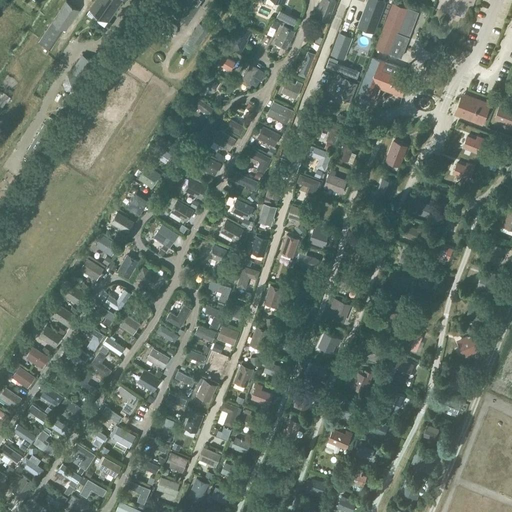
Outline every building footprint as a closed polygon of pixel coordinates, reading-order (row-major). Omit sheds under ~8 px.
[(108,0),(108,1),(106,0),(94,0),(89,8),(107,20),(121,0),(120,0),(108,0)] [(177,0),(171,10),(188,22),(200,4),(198,3),(200,0),(177,0)] [(335,0),(321,0),(316,14),(329,19),(335,0)] [(373,30),(384,0),(367,0),(358,25),(373,30)] [(439,0),(437,6),(450,11),(453,5),(464,9),(466,3),(471,5),(473,0),(439,0)] [(43,34),(44,35),(40,42),(51,49),(57,41),(53,38),(52,40),(50,39),(53,35),(55,36),(61,27),(66,30),(79,10),(65,1),(43,34)] [(392,1),(375,46),(400,56),(417,11),(392,1)] [(291,13),(287,22),(294,25),(299,17),(291,13)] [(200,23),(182,48),(185,50),(192,54),(216,20),(208,14),(201,24),(200,23)] [(137,38),(134,36),(122,54),(127,58),(131,60),(132,58),(157,23),(154,21),(151,18),(137,38)] [(172,20),(164,23),(164,32),(170,37),(178,33),(179,25),(172,20)] [(429,24),(423,26),(427,38),(433,36),(435,42),(441,40),(434,20),(429,22),(429,24)] [(240,26),(233,38),(229,45),(243,53),(251,37),(249,36),(251,32),(240,26)] [(284,26),(276,42),(287,48),(295,31),(284,26)] [(340,32),(333,51),(346,56),(353,37),(340,32)] [(91,59),(98,64),(108,50),(102,45),(91,59)] [(185,50),(183,54),(189,58),(192,54),(185,50)] [(315,54),(308,51),(299,73),(306,76),(315,54)] [(82,55),(72,70),(85,79),(95,64),(82,55)] [(223,55),(218,63),(230,70),(235,62),(223,55)] [(372,56),(358,93),(372,98),(378,80),(400,88),(404,77),(402,76),(405,68),(386,61),(372,56)] [(330,57),(326,66),(334,70),(338,60),(330,57)] [(266,73),(251,64),(240,81),(247,85),(254,75),(261,80),(266,73)] [(427,67),(424,75),(432,78),(435,71),(430,70),(431,68),(427,67)] [(352,68),(350,75),(357,78),(360,71),(352,68)] [(68,76),(63,83),(67,90),(75,91),(80,84),(76,77),(68,76)] [(208,77),(202,85),(198,82),(194,89),(204,96),(208,89),(212,92),(218,84),(208,77)] [(346,77),(338,95),(350,100),(358,82),(346,77)] [(295,84),(287,80),(282,92),(296,98),(303,83),(297,80),(295,84)] [(0,104),(3,106),(7,101),(9,102),(12,98),(5,94),(3,96),(0,93),(0,104)] [(187,109),(193,113),(198,106),(209,114),(213,108),(197,96),(187,109)] [(462,107),(457,105),(455,112),(481,122),(489,102),(477,98),(476,101),(466,97),(462,107)] [(274,101),(268,114),(287,123),(293,110),(274,101)] [(508,106),(501,103),(495,119),(511,125),(511,110),(507,108),(508,106)] [(348,114),(346,118),(345,120),(360,127),(363,121),(357,119),(359,115),(352,112),(352,113),(351,112),(349,115),(348,114)] [(222,123),(240,133),(244,126),(225,116),(222,123)] [(321,117),(317,125),(330,131),(326,140),(335,144),(342,126),(321,117)] [(176,124),(171,132),(181,139),(187,130),(176,124)] [(45,161),(56,144),(53,142),(56,138),(50,133),(53,129),(49,126),(39,140),(43,143),(35,154),(45,161)] [(264,126),(258,137),(274,145),(280,134),(264,126)] [(236,138),(220,130),(214,140),(230,149),(236,138)] [(476,138),(467,135),(462,147),(480,154),(486,139),(477,136),(476,138)] [(335,156),(334,159),(342,162),(343,159),(343,158),(348,160),(351,152),(353,146),(341,141),(335,156)] [(393,141),(386,161),(400,166),(407,146),(393,141)] [(309,153),(320,158),(317,166),(325,169),(331,153),(312,146),(309,153)] [(161,147),(155,155),(165,162),(171,154),(161,147)] [(250,155),(261,161),(257,169),(264,172),(271,158),(253,148),(250,155)] [(491,152),(487,163),(501,168),(505,158),(491,152)] [(199,166),(215,174),(221,163),(205,155),(199,166)] [(466,162),(465,165),(457,162),(452,174),(468,180),(474,165),(466,162)] [(146,164),(137,176),(152,186),(160,174),(146,164)] [(237,172),(234,180),(256,190),(259,182),(237,172)] [(329,173),(324,186),(341,193),(347,179),(329,173)] [(298,181),(310,186),(307,194),(314,196),(320,181),(301,174),(298,181)] [(271,177),(266,194),(279,198),(284,181),(271,177)] [(383,177),(377,195),(390,200),(396,181),(383,177)] [(207,187),(190,178),(185,189),(201,198),(207,187)] [(0,198),(0,210),(13,191),(7,188),(0,198)] [(137,191),(127,205),(140,213),(149,199),(137,191)] [(255,207),(238,199),(232,211),(249,219),(255,207)] [(171,211),(187,220),(193,210),(178,200),(171,211)] [(415,212),(427,217),(432,206),(419,201),(415,212)] [(277,206),(264,203),(258,221),(271,225),(273,220),(274,220),(275,218),(274,217),(277,206)] [(310,211),(292,205),(288,217),(306,222),(310,211)] [(511,230),(511,206),(511,207),(509,206),(501,226),(511,230)] [(369,209),(363,224),(376,229),(381,214),(369,209)] [(439,225),(452,231),(458,216),(445,210),(439,225)] [(118,212),(111,222),(127,232),(134,221),(118,212)] [(243,229),(227,220),(221,231),(237,240),(243,229)] [(314,225),(309,240),(324,245),(330,230),(322,227),(322,225),(315,222),(314,225)] [(163,224),(154,237),(169,247),(178,234),(163,224)] [(410,225),(406,235),(421,241),(423,235),(427,236),(430,229),(426,227),(426,229),(420,227),(420,228),(410,225)] [(103,234),(96,245),(112,254),(118,244),(103,234)] [(301,238),(288,234),(282,252),(295,256),(301,238)] [(256,235),(251,251),(264,256),(269,239),(267,238),(268,236),(263,235),(263,237),(256,235)] [(448,260),(452,249),(436,242),(432,253),(448,260)] [(348,263),(362,269),(371,249),(356,243),(348,263)] [(215,244),(209,255),(226,263),(231,252),(215,244)] [(495,245),(490,260),(500,263),(505,249),(495,245)] [(402,248),(398,260),(414,266),(419,255),(402,248)] [(316,272),(320,260),(299,252),(295,263),(316,272)] [(128,255),(118,270),(129,277),(138,261),(128,255)] [(88,258),(81,269),(97,278),(103,268),(88,258)] [(262,270),(246,265),(239,285),(248,288),(252,277),(260,279),(262,270)] [(141,282),(145,284),(146,283),(157,288),(163,276),(143,266),(137,278),(142,281),(141,282)] [(425,266),(418,284),(426,287),(427,284),(433,287),(439,271),(429,267),(425,266)] [(343,275),(340,285),(356,291),(360,282),(361,280),(353,276),(354,273),(346,269),(343,275)] [(500,276),(492,273),(491,277),(483,274),(478,287),(495,292),(500,276)] [(279,282),(287,285),(289,278),(281,276),(279,282)] [(391,277),(386,289),(403,296),(408,284),(391,277)] [(209,287),(222,292),(219,299),(226,302),(231,287),(212,280),(209,287)] [(307,299),(311,288),(294,281),(290,292),(307,299)] [(72,284),(65,294),(81,304),(87,294),(72,284)] [(275,308),(281,289),(269,285),(263,304),(275,308)] [(117,300),(110,295),(106,301),(119,310),(131,293),(124,289),(117,300)] [(337,306),(333,317),(344,321),(350,305),(335,299),(333,305),(337,306)] [(230,301),(226,312),(241,317),(245,306),(230,301)] [(401,319),(393,303),(384,308),(386,312),(383,313),(384,315),(381,317),(385,325),(394,321),(394,323),(401,319)] [(101,304),(97,311),(106,316),(103,321),(109,325),(112,321),(116,314),(101,304)] [(177,316),(170,312),(167,318),(181,326),(191,308),(184,304),(177,316)] [(207,304),(204,311),(214,315),(209,326),(217,329),(222,318),(225,311),(207,304)] [(60,305),(53,315),(69,325),(75,315),(60,305)] [(488,312),(489,308),(483,306),(482,310),(471,306),(467,316),(482,321),(486,311),(488,312)] [(302,312),(287,307),(284,317),(299,322),(302,312)] [(130,311),(126,309),(117,322),(133,333),(140,323),(127,314),(130,311)] [(87,323),(83,330),(99,341),(104,335),(87,323)] [(161,324),(157,331),(174,341),(178,335),(161,324)] [(46,325),(39,336),(55,346),(62,335),(46,325)] [(239,332),(223,325),(217,339),(234,345),(239,332)] [(258,325),(250,343),(262,348),(269,330),(258,325)] [(199,326),(196,333),(212,340),(216,333),(199,326)] [(274,329),(269,343),(285,348),(289,337),(280,334),(281,331),(274,329)] [(325,330),(319,346),(332,351),(335,343),(339,345),(342,338),(325,330)] [(413,331),(406,346),(417,351),(424,335),(413,331)] [(482,351),(474,333),(458,340),(465,358),(482,351)] [(108,336),(103,342),(120,354),(124,347),(108,336)] [(381,355),(385,347),(369,340),(363,355),(379,361),(381,355)] [(223,345),(216,342),(213,349),(220,352),(223,345)] [(75,344),(70,350),(86,361),(90,355),(75,344)] [(103,344),(100,349),(106,353),(109,348),(103,344)] [(203,350),(209,353),(211,347),(205,344),(203,350)] [(34,347),(27,357),(42,367),(49,357),(34,347)] [(154,347),(148,358),(163,367),(169,356),(154,347)] [(188,348),(186,355),(203,362),(206,355),(188,348)] [(95,358),(90,364),(107,376),(111,370),(101,362),(106,354),(100,350),(95,358)] [(215,354),(209,370),(221,375),(228,359),(215,354)] [(263,358),(261,364),(265,365),(263,371),(278,376),(282,366),(263,358)] [(395,371),(393,376),(398,378),(400,373),(408,377),(413,364),(399,358),(393,371),(395,371)] [(311,361),(307,373),(319,379),(324,366),(311,361)] [(240,364),(234,380),(246,386),(253,369),(254,367),(241,362),(240,364)] [(60,363),(55,370),(65,376),(62,380),(68,384),(70,380),(72,381),(76,375),(60,363)] [(20,366),(13,376),(28,387),(35,376),(20,366)] [(469,384),(461,366),(445,373),(452,391),(469,384)] [(358,371),(351,386),(367,392),(375,373),(365,369),(364,373),(358,371)] [(178,370),(175,376),(193,385),(196,378),(178,370)] [(92,375),(86,371),(77,384),(94,396),(98,389),(87,382),(92,375)] [(144,371),(138,381),(154,390),(160,380),(144,371)] [(209,402),(217,385),(203,380),(196,397),(209,402)] [(45,383),(38,393),(55,405),(58,401),(62,395),(47,385),(45,383)] [(257,383),(252,397),(270,404),(274,393),(262,389),(263,385),(257,383)] [(121,385),(116,391),(129,400),(123,409),(130,414),(136,404),(140,398),(121,385)] [(6,387),(0,396),(0,397),(15,407),(22,397),(6,387)] [(302,388),(295,405),(307,410),(314,393),(302,388)] [(385,388),(377,406),(387,410),(388,407),(391,408),(397,393),(385,388)] [(169,392),(166,399),(184,406),(187,399),(169,392)] [(66,396),(62,402),(81,416),(86,410),(66,396)] [(460,404),(448,400),(439,396),(434,408),(439,410),(440,405),(457,412),(460,404)] [(346,397),(340,412),(348,415),(347,419),(353,421),(361,403),(346,397)] [(231,426),(239,408),(223,401),(220,409),(228,412),(223,423),(231,426)] [(33,403),(28,410),(45,421),(50,415),(33,403)] [(48,405),(45,409),(50,413),(53,409),(48,405)] [(106,405),(102,411),(119,423),(123,417),(106,405)] [(200,424),(205,412),(191,407),(186,418),(200,424)] [(263,415),(246,408),(240,423),(257,430),(263,415)] [(0,428),(9,415),(0,409),(0,428)] [(159,414),(156,421),(176,429),(179,422),(159,414)] [(371,415),(366,428),(383,436),(388,425),(378,420),(379,418),(371,415)] [(53,417),(49,423),(67,435),(71,429),(53,417)] [(293,443),(301,424),(288,419),(280,438),(293,443)] [(19,424),(14,431),(25,438),(19,446),(25,450),(31,442),(36,435),(19,424)] [(89,424),(85,430),(96,438),(93,443),(99,447),(102,442),(107,435),(92,426),(89,424)] [(38,437),(34,443),(51,454),(55,448),(48,443),(49,442),(45,439),(49,433),(52,429),(46,425),(43,429),(38,437)] [(117,425),(109,435),(113,437),(129,446),(135,435),(119,426),(117,425)] [(428,425),(424,435),(435,439),(439,429),(428,425)] [(333,427),(327,440),(346,448),(351,435),(352,432),(346,429),(345,432),(333,427)] [(150,435),(147,442),(166,451),(169,443),(150,435)] [(237,437),(232,447),(247,453),(251,443),(237,437)] [(358,446),(354,457),(369,463),(374,450),(364,446),(365,442),(356,438),(354,444),(358,446)] [(73,449),(85,457),(79,464),(86,469),(95,454),(78,443),(73,449)] [(5,444),(1,450),(17,462),(22,455),(5,444)] [(216,467),(221,455),(202,447),(197,459),(216,467)] [(421,450),(414,466),(428,471),(435,456),(421,450)] [(182,472),(188,460),(171,452),(165,465),(182,472)] [(26,457),(22,464),(39,476),(44,469),(37,465),(41,460),(32,454),(29,459),(26,457)] [(274,456),(271,466),(279,469),(281,465),(288,467),(290,461),(274,456)] [(105,457),(99,467),(115,476),(121,465),(105,457)] [(141,457),(138,464),(156,471),(159,465),(141,457)] [(225,461),(221,472),(236,479),(241,468),(225,461)] [(63,464),(59,470),(71,479),(69,482),(75,486),(77,483),(82,477),(63,464)] [(348,465),(344,479),(363,485),(367,474),(362,473),(363,469),(348,465)] [(206,476),(213,479),(215,473),(209,471),(206,476)] [(23,475),(13,490),(23,497),(33,481),(23,475)] [(175,496),(180,484),(162,477),(157,489),(175,496)] [(196,477),(189,494),(201,499),(208,482),(196,477)] [(309,488),(324,493),(328,482),(313,477),(309,488)] [(85,485),(80,493),(87,497),(92,489),(103,495),(107,489),(88,478),(85,485)] [(283,502),(288,488),(264,479),(259,492),(283,502)] [(412,500),(413,498),(419,483),(409,479),(403,493),(409,495),(408,498),(412,500)] [(129,487),(141,492),(137,500),(144,503),(150,488),(132,480),(129,487)] [(69,483),(64,491),(68,494),(70,492),(71,492),(74,487),(69,483)] [(52,486),(48,492),(64,503),(68,497),(52,486)] [(216,486),(211,496),(224,503),(229,492),(216,486)] [(348,497),(342,495),(337,507),(350,511),(351,511),(356,502),(348,499),(348,497)] [(121,501),(117,509),(124,511),(142,511),(143,511),(121,501)]
